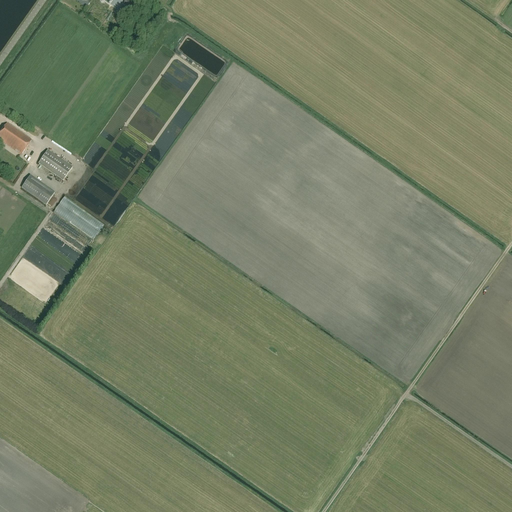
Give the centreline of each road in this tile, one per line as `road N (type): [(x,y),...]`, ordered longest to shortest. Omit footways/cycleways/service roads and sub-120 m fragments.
road 1 (unknown): [(323,511),(406,393)]
road 2 (track): [(511,466),(406,393)]
